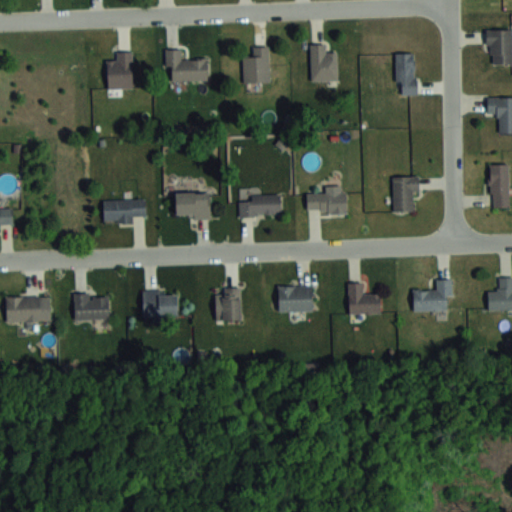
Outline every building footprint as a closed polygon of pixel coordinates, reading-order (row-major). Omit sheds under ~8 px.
[(511,29),(488,30),(488,65),(511,64),(511,29)] [(337,79),(337,52),(327,52),(327,43),(310,43),(310,79),(337,79)] [(252,55),(243,56),(243,83),(270,83),(269,46),(252,46),(252,55)] [(207,80),(207,59),(181,59),(181,49),(167,49),(167,80),(207,80)] [(116,61),(107,61),(107,89),(133,88),(133,52),(116,52),(116,61)] [(416,52),(396,52),(396,93),(416,93),(416,52)] [(499,132),(511,132),(511,96),(487,97),(487,113),(499,113),(499,132)] [(490,163),(490,206),(509,206),(509,163),(490,163)] [(394,211),(414,211),(414,192),(419,192),(419,176),(394,176),(394,211)] [(326,193),(307,193),(307,212),(346,212),(346,187),(326,187),(326,193)] [(210,217),(210,193),(175,193),(175,217),(210,217)] [(249,194),(249,199),(239,199),(239,215),(281,215),(281,194),(249,194)] [(146,199),(103,199),(103,221),(134,221),(134,215),(146,215),(146,199)] [(13,208),(0,207),(0,225),(13,226),(13,208)] [(511,308),(511,275),(498,275),(498,289),(488,289),(488,309),(511,308)] [(414,289),(414,309),(450,309),(450,278),(435,278),(435,289),(414,289)] [(348,282),(349,313),(381,312),(380,292),(365,292),(365,282),(348,282)] [(279,285),(279,310),(312,310),(312,285),(279,285)] [(241,320),(241,290),(215,290),(215,320),(241,320)] [(177,316),(177,291),(142,291),(142,316),(177,316)] [(109,293),(74,292),(74,318),(109,318),(109,293)] [(7,297),(7,322),(40,322),(40,297),(7,297)]
